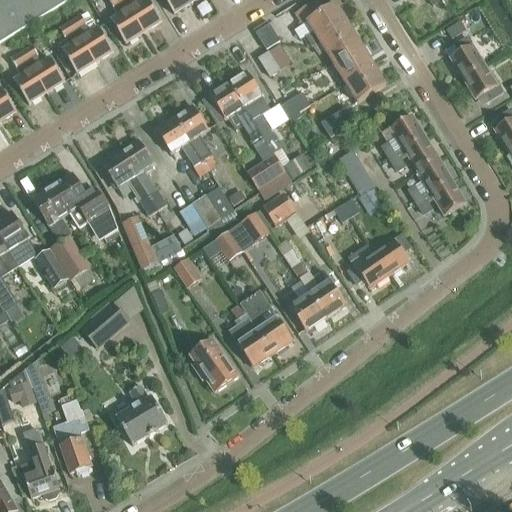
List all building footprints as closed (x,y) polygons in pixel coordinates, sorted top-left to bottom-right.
[(0,0),(0,47),(74,1),(73,0),(0,0)] [(121,0),(113,0),(108,3),(114,13),(119,20),(111,24),(126,48),(144,37),(121,0)] [(121,0),(144,37),(162,25),(148,1),(146,0),(121,0)] [(188,0),(163,0),(174,18),(193,6),(188,0)] [(445,0),(430,0),(428,1),(433,10),(446,2),(445,0)] [(303,29),(308,26),(308,25),(325,15),(318,4),(296,17),(303,29)] [(308,25),(308,26),(314,36),(306,41),(312,51),(320,46),(349,28),(336,7),(325,15),(308,25)] [(81,20),(71,27),(96,67),(114,55),(99,32),(89,15),(81,20)] [(268,24),(255,33),(267,52),(281,44),(268,24)] [(460,26),(447,34),(452,43),(465,35),(460,26)] [(71,27),(60,33),(66,43),(70,50),(63,55),(77,78),(96,67),(71,27)] [(349,28),(320,46),(333,66),(361,48),(349,28)] [(451,63),(463,83),(485,70),(468,42),(456,49),(461,56),(451,63)] [(361,48),(333,66),(345,86),(374,69),(361,48)] [(280,49),(269,56),(277,68),(288,61),(280,49)] [(33,50),(22,57),(47,97),(66,86),(51,62),(43,67),(39,59),(33,50)] [(269,56),(259,62),(271,81),(281,74),(277,68),(269,56)] [(22,57),(11,64),(17,73),(22,80),(14,85),(29,108),(47,97),(22,57)] [(374,69),(345,86),(358,107),(386,89),(374,69)] [(485,70),(463,83),(476,103),(486,97),(490,104),(501,97),(485,70)] [(248,76),(229,87),(263,141),(269,150),(276,146),(260,121),(271,114),(263,101),(248,76)] [(263,141),(229,87),(210,99),(226,124),(238,117),(256,145),(263,141)] [(0,126),(17,116),(2,92),(0,93),(0,126)] [(292,127),(313,114),(303,97),(282,110),(292,127)] [(193,110),(175,122),(209,175),(218,169),(212,160),(210,161),(198,142),(209,135),(193,110)] [(340,137),(356,127),(347,112),(322,128),(331,143),(340,137)] [(495,134),(507,155),(511,151),(511,114),(500,121),(505,128),(495,134)] [(383,152),(390,164),(426,142),(412,120),(391,133),(402,150),(395,155),(390,148),(383,152)] [(209,175),(175,122),(156,134),(172,159),(184,151),(196,170),(194,171),(200,181),(209,175)] [(340,137),(331,143),(334,148),(340,150),(346,146),(340,137)] [(426,142),(390,164),(397,175),(405,171),(400,163),(407,159),(418,176),(439,163),(426,142)] [(139,144),(121,156),(158,216),(165,211),(144,177),(155,169),(139,144)] [(276,146),(269,150),(274,158),(281,153),(277,145),(276,146)] [(158,216),(121,156),(102,168),(118,193),(130,186),(151,220),(158,216)] [(353,156),(340,164),(362,199),(375,191),(353,156)] [(289,166),(282,170),(285,175),(291,184),(311,171),(303,157),(289,166)] [(248,177),(258,193),(265,204),(292,186),(291,184),(285,175),(282,170),(275,159),(274,159),(248,177)] [(410,195),(417,207),(452,185),(439,163),(418,176),(429,194),(421,198),(417,191),(410,195)] [(61,182),(51,188),(70,218),(78,212),(87,227),(91,224),(103,243),(118,233),(110,214),(97,193),(87,200),(73,178),(62,185),(61,182)] [(452,185),(417,207),(424,218),(431,214),(427,206),(434,202),(445,221),(466,208),(452,185)] [(70,218),(51,188),(41,194),(43,197),(32,204),(49,231),(50,230),(59,245),(70,238),(61,223),(70,218)] [(241,195),(231,202),(235,209),(245,202),(241,195)] [(276,229),(296,216),(284,199),(264,212),(276,229)] [(206,200),(193,208),(208,232),(221,223),(206,200)] [(351,204),(335,214),(343,227),(359,217),(351,204)] [(0,220),(0,242),(18,271),(38,258),(29,243),(12,216),(1,223),(0,220)] [(230,235),(243,255),(269,238),(256,218),(230,235)] [(187,232),(178,238),(185,248),(194,242),(187,232)] [(230,236),(215,245),(229,265),(243,255),(230,236)] [(402,240),(376,258),(390,279),(410,266),(403,255),(409,251),(402,240)] [(0,309),(0,310),(4,316),(18,308),(1,281),(18,271),(0,242),(0,309)] [(89,273),(70,242),(51,254),(71,285),(89,273)] [(148,245),(133,251),(142,272),(157,266),(148,245)] [(50,255),(36,264),(54,292),(68,284),(50,255)] [(390,279),(376,258),(349,276),(356,287),(363,282),(370,293),(390,279)] [(175,273),(188,293),(202,284),(188,264),(175,273)] [(302,269),(294,274),(300,284),(309,278),(302,269)] [(319,292),(310,299),(326,322),(346,309),(323,275),(313,282),(319,292)] [(160,294),(152,298),(161,317),(169,313),(160,294)] [(326,322),(310,299),(301,305),(294,295),(283,302),(306,336),(326,322)] [(113,309),(82,334),(98,353),(128,327),(113,309)] [(247,319),(240,309),(231,315),(238,325),(247,319)] [(0,310),(0,329),(9,324),(4,316),(0,310)] [(270,311),(251,324),(250,324),(273,358),(293,345),(270,311)] [(250,324),(251,324),(249,322),(229,335),(253,372),(273,358),(250,324)] [(73,342),(62,351),(69,359),(79,349),(73,342)] [(214,344),(191,359),(197,367),(193,369),(203,384),(206,383),(216,397),(239,382),(214,344)] [(11,394),(9,394),(13,406),(20,404),(23,411),(35,406),(37,405),(32,392),(25,375),(9,388),(11,394)] [(41,388),(33,392),(42,415),(50,412),(41,388)] [(138,409),(116,422),(133,450),(168,428),(152,401),(149,403),(141,389),(130,396),(138,409)] [(3,393),(0,396),(0,411),(9,408),(3,393)] [(77,405),(63,410),(68,426),(54,431),(58,441),(57,441),(71,478),(78,476),(82,479),(89,477),(89,472),(93,471),(81,437),(90,434),(83,414),(81,415),(77,405)] [(32,503),(44,499),(45,503),(49,505),(57,502),(59,498),(57,494),(60,493),(53,472),(52,472),(47,456),(46,456),(38,434),(24,439),(34,466),(21,471),(25,481),(24,482),(32,503)] [(0,511),(16,511),(2,488),(0,485),(0,511)]
